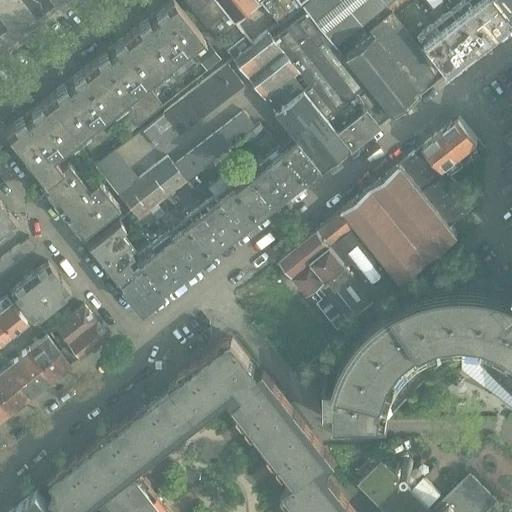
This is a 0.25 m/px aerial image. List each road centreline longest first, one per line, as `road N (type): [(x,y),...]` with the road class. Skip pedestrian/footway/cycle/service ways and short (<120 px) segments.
road 1 (residential): [(148,353),(159,320),(454,91)]
road 2 (residential): [(148,353),(0,166)]
road 3 (residential): [(454,91),(490,138),(485,224),(511,261)]
road 4 (residential): [(0,465),(148,353)]
road 5 (residential): [(137,0),(0,111)]
